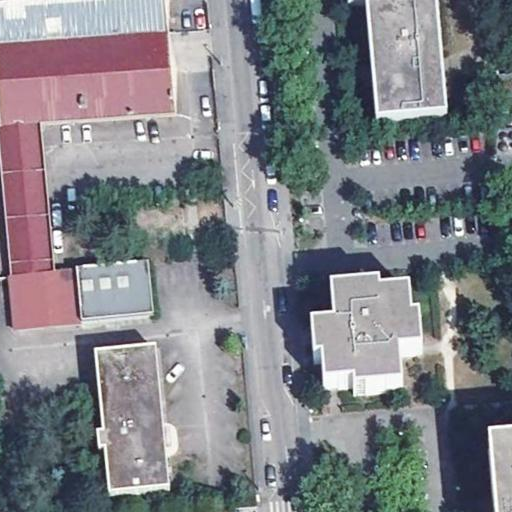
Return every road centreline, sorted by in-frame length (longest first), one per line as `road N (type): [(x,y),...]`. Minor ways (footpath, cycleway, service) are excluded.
road 1 (residential): [(241,0),(266,267)]
road 2 (residential): [(266,267),(511,246)]
road 3 (residential): [(266,267),(285,432)]
road 4 (residential): [(447,511),(443,453),(433,432),(407,422),(358,426)]
